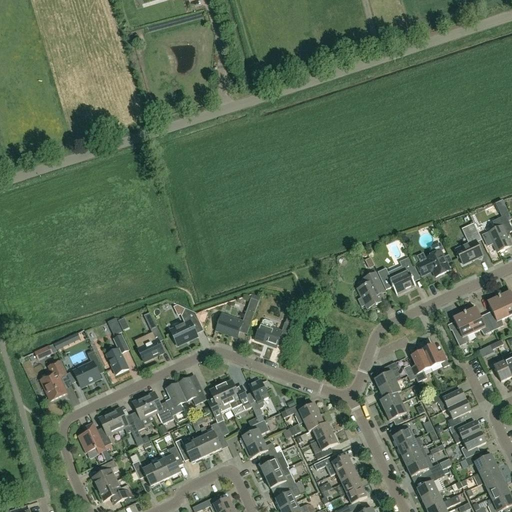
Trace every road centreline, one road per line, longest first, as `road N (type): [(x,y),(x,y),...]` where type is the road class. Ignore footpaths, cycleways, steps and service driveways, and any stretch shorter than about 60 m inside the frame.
road 1 (unclassified): [(0,183),(511,15)]
road 2 (residential): [(88,511),(63,442),(65,422),(210,351),(351,397)]
road 3 (residential): [(511,267),(378,330),(351,397)]
road 4 (residential): [(251,511),(230,471),(185,487),(155,511)]
road 5 (residential): [(404,511),(351,397)]
